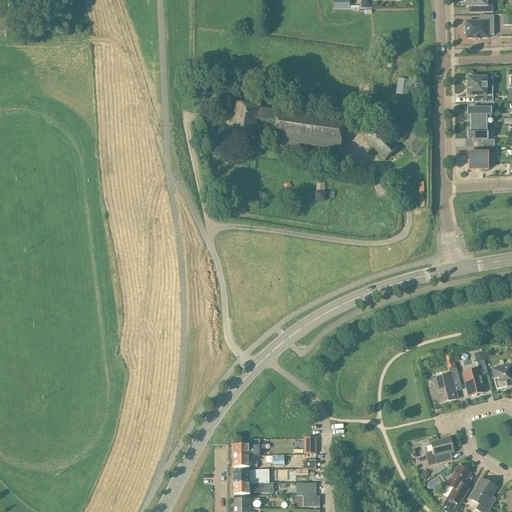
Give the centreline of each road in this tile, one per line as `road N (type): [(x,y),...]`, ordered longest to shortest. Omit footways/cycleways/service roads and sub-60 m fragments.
road 1 (unclassified): [(202,228),(225,224),(368,246),(398,240),(409,198),(390,167),(357,151)]
road 2 (residential): [(264,358),(352,299),(459,268)]
road 3 (residential): [(161,511),(207,427),(251,371)]
road 4 (unclassified): [(251,371),(230,341),(218,263),(202,228)]
road 5 (residential): [(443,190),(441,61)]
